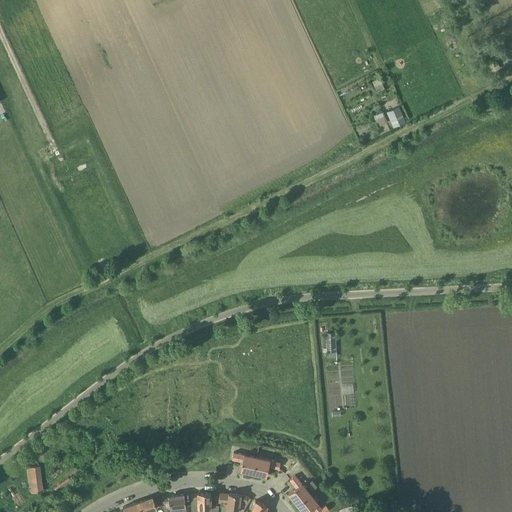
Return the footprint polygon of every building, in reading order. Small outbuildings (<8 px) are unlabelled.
[(489,44),(477,49),(481,57),(493,52),(489,44)] [(397,108),(387,112),(393,127),(403,123),(397,108)] [(335,332),(326,332),(326,351),(336,351),(335,332)] [(248,455),(233,452),(232,459),(242,461),(240,470),(245,471),(248,455)] [(257,457),(248,455),(245,471),(253,473),(257,457)] [(261,475),(265,459),(257,457),(253,473),(261,475)] [(280,462),(265,459),(261,475),(266,476),(268,466),(279,468),(280,462)] [(39,466),(27,467),(30,491),(42,490),(39,466)] [(295,475),(290,479),(296,487),(288,493),(291,497),(304,487),(304,486),(295,475)] [(310,493),(309,493),(304,487),(291,497),(297,504),(310,493)] [(210,492),(197,492),(197,494),(191,494),(191,498),(191,511),(199,511),(200,508),(210,508),(210,492)] [(222,502),(220,511),(237,511),(238,510),(239,510),(240,500),(246,501),(247,496),(240,495),(228,493),(227,502),(222,502)] [(302,510),(315,500),(310,493),(297,504),(302,510)] [(184,494),(168,496),(161,497),(162,503),(162,504),(165,504),(166,510),(170,509),(170,511),(178,510),(178,511),(185,511),(185,506),(184,494)] [(137,502),(140,511),(144,511),(156,508),(152,496),(137,502)] [(267,504),(255,500),(250,511),(264,511),(265,511),(270,511),(267,505),(267,504)] [(324,511),(329,509),(325,504),(321,507),(315,500),(302,510),(303,511),(307,511),(313,507),(316,511),(324,511)] [(140,511),(137,502),(123,507),(122,507),(123,511),(140,511)]
